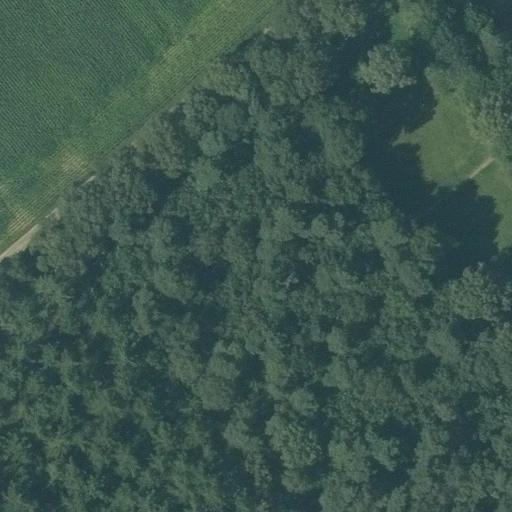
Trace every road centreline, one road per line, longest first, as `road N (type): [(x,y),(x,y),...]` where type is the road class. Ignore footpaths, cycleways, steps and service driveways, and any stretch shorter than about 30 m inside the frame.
road 1 (unclassified): [(0,258),(308,0)]
road 2 (unclassified): [(511,101),(439,0)]
